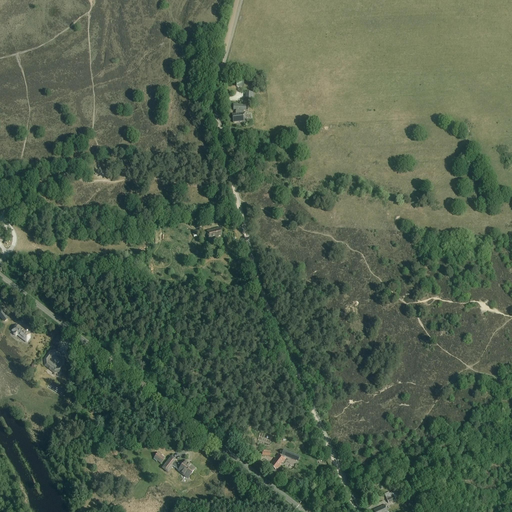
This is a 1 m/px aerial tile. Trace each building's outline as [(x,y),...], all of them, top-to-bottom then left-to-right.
[(245,92),(245,101),(254,101),(254,92),(245,92)] [(244,113),(243,111),(246,111),(246,105),(233,104),(233,110),(236,111),(235,112),(235,114),(232,115),(233,123),(245,121),(244,113)] [(222,236),(220,228),(206,231),(209,241),(215,240),(215,239),(217,238),(217,237),(222,236)] [(0,308),(0,307),(0,317),(4,323),(9,319),(0,308)] [(18,325),(16,326),(15,325),(11,330),(13,332),(13,335),(14,336),(17,336),(26,342),(29,338),(29,334),(18,325)] [(52,343),(57,347),(62,340),(57,336),(52,343)] [(50,350),(44,359),(44,365),(53,372),(60,371),(66,364),(65,357),(56,350),(50,350)] [(284,449),(282,455),(299,461),(301,456),(284,449)] [(158,453),(154,458),(161,464),(166,459),(158,453)] [(285,459),(279,454),(270,466),(275,470),(276,469),(277,469),(281,465),(280,465),(282,463),(285,459)] [(168,472),(172,466),(188,479),(196,469),(190,465),(189,466),(186,463),(187,462),(185,461),(182,466),(171,457),(162,468),(168,472)]
